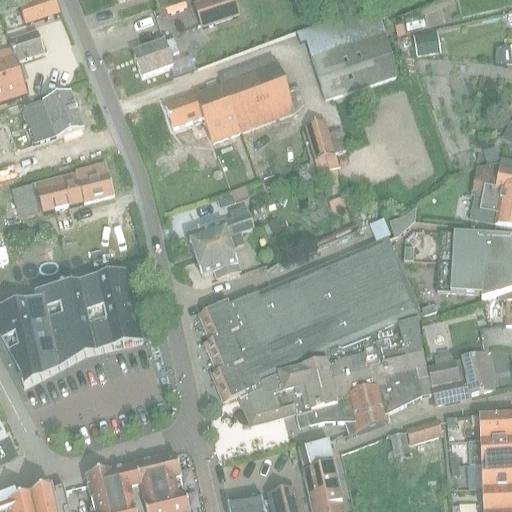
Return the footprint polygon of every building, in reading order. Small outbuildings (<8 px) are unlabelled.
[(41,0),(19,8),(25,25),(59,14),(54,0),(41,0)] [(165,0),(155,0),(159,12),(168,9),(165,0)] [(211,0),(193,6),(201,31),(239,18),(233,0),(211,0)] [(399,78),(384,35),(375,7),(335,21),(314,28),(296,34),(300,45),(305,43),(310,60),(325,103),(399,78)] [(332,11),(311,18),(314,28),(335,21),(332,11)] [(401,24),(393,26),(397,40),(404,38),(401,24)] [(0,105),(26,96),(15,64),(44,54),(37,34),(9,43),(11,51),(0,54),(0,105)] [(434,36),(412,40),(415,59),(437,56),(434,36)] [(133,54),(142,79),(173,68),(169,57),(179,54),(174,41),(164,45),(164,44),(133,54)] [(222,87),(239,136),(294,116),(303,106),(297,88),(285,92),(272,59),(219,78),(222,87)] [(239,136),(222,87),(165,108),(173,131),(203,120),(213,145),(239,136)] [(43,104),(20,112),(33,146),(55,138),(56,141),(83,131),(70,94),(43,104)] [(334,156),(346,152),(339,132),(327,136),(324,122),(305,128),(318,174),(337,168),(334,156)] [(511,122),(501,141),(511,147),(511,122)] [(496,149),(483,152),(486,165),(499,161),(496,149)] [(476,171),(473,186),(484,188),(479,212),(496,216),(494,226),(511,229),(511,162),(501,161),(500,164),(500,166),(476,171)] [(14,164),(0,167),(0,183),(18,178),(14,164)] [(11,192),(19,221),(113,198),(105,166),(75,173),(75,176),(11,192)] [(273,179),(263,182),(267,191),(276,188),(273,179)] [(231,193),(233,203),(256,197),(254,187),(231,193)] [(345,198),(328,203),(332,213),(348,208),(345,198)] [(187,237),(195,262),(216,255),(214,250),(228,246),(226,240),(237,236),(238,236),(239,235),(245,234),(253,231),(249,217),(223,226),(222,225),(187,237)] [(268,223),(273,236),(280,232),(279,230),(287,228),(284,221),(277,224),(275,220),(268,223)] [(381,222),(368,228),(375,245),(388,239),(381,222)] [(325,239),(315,243),(318,251),(328,246),(358,233),(354,225),(325,239)] [(48,227),(19,233),(20,242),(50,237),(48,227)] [(216,255),(195,262),(200,278),(215,273),(217,281),(239,274),(231,250),(242,246),(238,236),(237,236),(226,240),(228,246),(214,250),(216,255)] [(511,238),(439,236),(436,295),(481,297),(481,303),(511,294),(511,238)] [(21,243),(23,252),(50,247),(49,238),(21,243)] [(240,400),(241,401),(261,392),(259,385),(299,368),(299,369),(376,336),(377,338),(394,330),(394,329),(421,317),(388,239),(375,245),(229,308),(228,305),(200,318),(211,344),(206,346),(217,374),(212,376),(225,405),(239,399),(240,400)] [(403,250),(403,263),(412,264),(412,251),(403,250)] [(0,338),(21,378),(83,346),(139,333),(125,273),(35,294),(37,301),(0,309),(0,338)] [(432,307),(420,312),(423,320),(435,316),(432,307)] [(261,392),(241,401),(252,427),(295,416),(296,419),(307,416),(310,429),(324,425),(360,424),(363,432),(359,433),(359,434),(384,426),(384,424),(383,425),(381,419),(423,400),(419,380),(428,378),(422,349),(419,322),(395,330),(394,330),(377,338),(376,336),(299,369),(299,368),(259,385),(261,392)] [(471,398),(493,393),(485,357),(453,364),(451,359),(435,362),(436,368),(428,370),(429,378),(433,395),(437,408),(471,400),(471,398)] [(480,427),(481,443),(511,441),(511,416),(471,419),(471,428),(480,427)] [(447,421),(447,431),(455,431),(454,421),(447,421)] [(406,435),(410,448),(443,438),(437,422),(404,432),(406,435)] [(390,438),(395,463),(410,460),(405,436),(390,438)] [(511,441),(481,443),(482,468),(511,466),(511,441)] [(299,452),(311,511),(342,511),(333,467),(328,444),(299,452)] [(135,469),(111,474),(111,473),(85,480),(92,511),(188,511),(185,497),(183,497),(180,482),(181,482),(175,458),(135,468),(135,469)] [(458,459),(450,460),(451,470),(459,469),(458,459)] [(511,466),(482,468),(483,492),(511,490),(511,466)] [(459,469),(451,470),(452,479),(460,478),(459,469)] [(68,511),(63,489),(0,511),(68,511)] [(511,511),(511,490),(483,492),(484,508),(475,509),(475,511),(511,511)] [(298,511),(293,492),(267,498),(270,511),(298,511)] [(262,511),(258,494),(226,502),(228,511),(262,511)]
